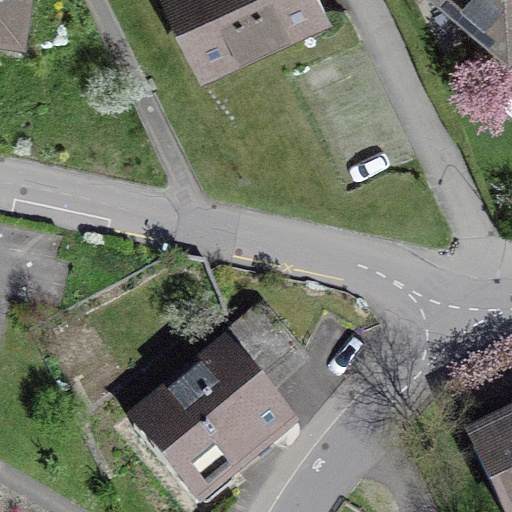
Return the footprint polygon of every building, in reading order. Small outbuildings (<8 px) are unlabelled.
[(34,0),(0,0),(0,53),(27,57),(34,0)] [(312,0),(168,0),(205,81),(325,27),(312,0)] [(511,68),(511,0),(425,0),(511,70),(511,68)] [(200,511),(295,436),(229,355),(130,435),(192,511),(200,511)] [(511,511),(511,445),(468,467),(491,511),(511,511)]
